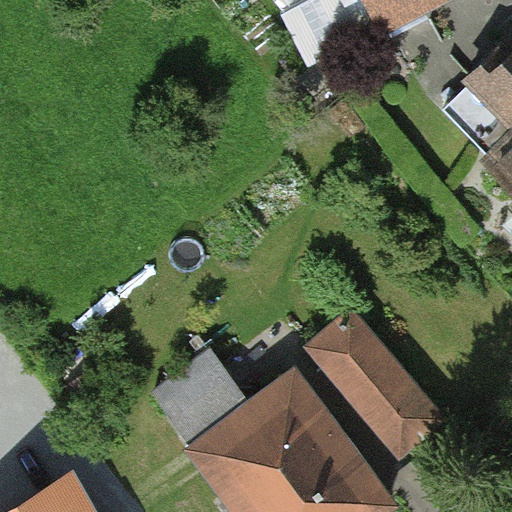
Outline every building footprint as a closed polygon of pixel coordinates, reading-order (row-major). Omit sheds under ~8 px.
[(419,0),(375,0),(385,18),(419,0)] [(511,182),(511,71),(456,128),(511,182)] [(446,409),(349,299),(306,337),(403,447),(446,409)] [(217,364),(166,400),(245,511),(362,511),(391,491),(292,363),(249,399),(217,364)] [(107,511),(74,452),(0,493),(0,511),(107,511)]
